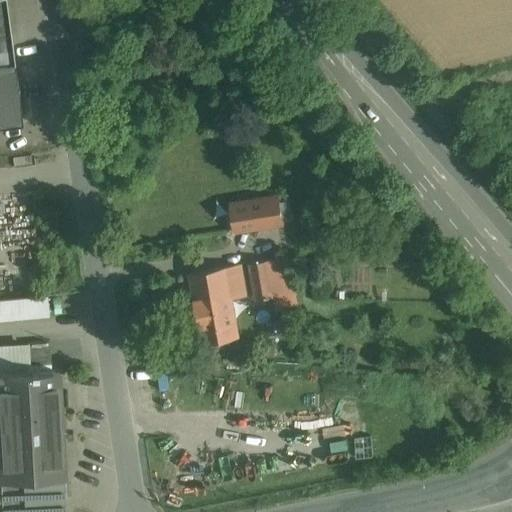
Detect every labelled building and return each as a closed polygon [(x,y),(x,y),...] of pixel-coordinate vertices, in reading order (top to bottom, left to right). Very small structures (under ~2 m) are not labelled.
[(0,0),(0,66),(15,64),(15,65),(5,0),(0,0)] [(0,128),(23,125),(15,65),(15,64),(0,66),(0,128)] [(277,196),(250,200),(254,228),(282,223),(277,196)] [(250,200),(232,203),(237,231),(254,228),(250,200)] [(287,257),(250,263),(257,299),(273,296),(275,309),(296,306),(287,257)] [(241,265),(190,273),(202,342),(239,336),(232,298),(246,295),(241,265)] [(0,318),(54,315),(53,295),(0,297),(0,318)] [(50,341),(27,342),(29,365),(51,364),(50,341)] [(31,371),(4,373),(4,371),(0,371),(0,406),(1,406),(5,462),(0,462),(0,511),(29,511),(30,509),(62,507),(62,498),(66,498),(66,483),(61,483),(60,474),(65,474),(65,473),(64,473),(62,435),(62,422),(61,421),(58,370),(52,370),(51,370),(36,371),(36,369),(30,369),(31,371)]
